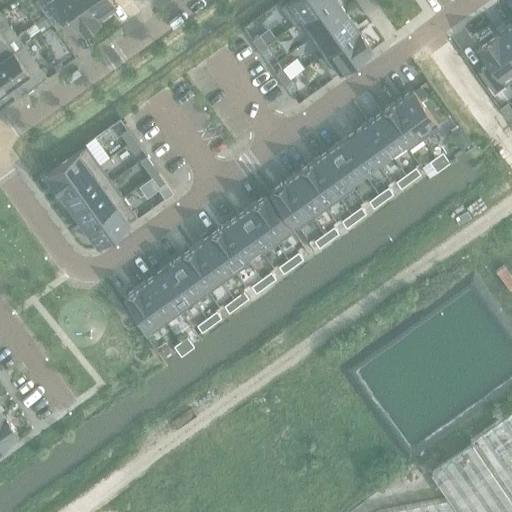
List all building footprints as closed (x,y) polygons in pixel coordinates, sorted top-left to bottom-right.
[(82,0),(35,0),(52,24),(64,16),(74,30),(73,30),(74,31),(81,26),(84,30),(97,21),(82,0)] [(82,0),(97,21),(98,20),(97,19),(109,11),(107,8),(115,3),(114,2),(113,2),(111,0),(82,0)] [(287,0),(280,5),(294,25),(298,22),(327,0),(287,0)] [(336,0),(327,0),(298,22),(309,38),(345,12),(336,0)] [(0,60),(23,44),(16,35),(9,25),(0,12),(0,60)] [(345,12),(309,38),(320,53),(321,54),(357,29),(345,12)] [(496,31),(495,32),(511,55),(511,22),(497,33),(496,31)] [(25,29),(16,35),(23,44),(31,38),(25,29)] [(320,53),(317,56),(330,75),(370,47),(357,29),(321,54),(320,53)] [(480,42),(477,45),(488,60),(477,69),(491,88),(511,72),(511,55),(495,32),(493,33),(491,31),(479,39),(480,42)] [(258,34),(252,39),(259,49),(266,44),(258,34)] [(0,91),(12,83),(21,94),(46,77),(23,44),(0,60),(0,91)] [(266,44),(259,49),(266,59),(273,54),(266,44)] [(282,67),(275,72),(282,82),(289,77),(303,67),(296,57),(282,67)] [(289,77),(282,82),(290,92),(297,87),(289,77)] [(419,98),(426,93),(420,84),(412,89),(419,98)] [(412,89),(396,100),(423,137),(438,126),(434,120),(412,89)] [(396,100),(382,111),(404,142),(403,142),(407,148),(423,137),(396,100)] [(382,111),(368,120),(390,151),(403,142),(404,142),(382,111)] [(368,120),(355,130),(377,161),(390,151),(368,120)] [(127,128),(120,133),(127,143),(134,138),(127,128)] [(355,130),(341,140),(363,171),(377,161),(355,130)] [(86,145),(46,173),(59,191),(99,163),(109,156),(94,136),(84,143),(86,145)] [(134,138),(127,143),(134,153),(141,148),(134,138)] [(341,140),(327,150),(349,181),(363,171),(341,140)] [(327,150),(314,160),(340,196),(353,186),(349,181),(327,150)] [(436,155),(443,165),(449,160),(442,150),(436,155)] [(146,155),(139,160),(151,176),(158,171),(146,155)] [(429,159),(436,169),(443,165),(436,155),(429,159)] [(314,160),(300,169),(326,206),(340,196),(314,160)] [(99,163),(59,191),(71,208),(110,179),(99,163)] [(415,165),(405,172),(410,178),(420,171),(415,165)] [(300,169),(286,179),(312,216),(326,206),(300,169)] [(158,171),(151,176),(158,186),(165,181),(158,171)] [(405,172),(395,179),(400,185),(410,178),(405,172)] [(110,179),(71,208),(83,224),(123,196),(110,179)] [(286,179),(270,191),(292,222),(296,227),(312,216),(286,179)] [(388,185),(378,192),(383,198),(392,191),(388,185)] [(378,192),(368,199),(373,205),(383,198),(378,192)] [(265,194),(250,205),(276,242),(291,231),(265,194)] [(123,196),(83,224),(96,243),(136,214),(123,196)] [(360,204),(351,211),(355,218),(365,211),(360,204)] [(250,205),(236,215),(258,246),(257,246),(261,252),(262,252),(276,242),(250,205)] [(351,211),(341,218),(346,225),(355,218),(351,211)] [(236,215),(223,225),(245,255),(257,246),(258,246),(236,215)] [(223,225),(209,234),(235,271),(249,261),(245,255),(223,225)] [(333,226),(324,232),(328,239),(338,232),(333,226)] [(324,232),(314,240),(318,246),(328,239),(324,232)] [(209,234),(195,244),(221,281),(235,271),(209,234)] [(195,244),(181,254),(208,291),(221,281),(195,244)] [(298,251),(288,258),(293,265),(303,258),(298,251)] [(181,254),(168,264),(194,301),(208,291),(181,254)] [(288,258),(278,265),(283,272),(293,265),(288,258)] [(511,259),(490,271),(501,292),(511,285),(511,259)] [(168,264),(154,274),(180,310),(194,301),(168,264)] [(270,271),(261,278),(265,284),(275,277),(270,271)] [(154,274),(140,284),(166,321),(180,310),(154,274)] [(261,278),(251,285),(255,292),(265,284),(261,278)] [(140,284),(124,295),(150,332),(166,321),(140,284)] [(243,290),(233,298),(238,304),(248,297),(243,290)] [(233,298),(223,305),(228,311),(238,304),(233,298)] [(216,310),(206,317),(211,324),(221,317),(216,310)] [(206,317),(196,324),(201,331),(211,324),(206,317)] [(186,336),(180,340),(187,350),(194,346),(190,341),(186,336)] [(180,340),(173,345),(180,355),(182,354),(187,350),(180,340)] [(377,510),(373,511),(511,511),(511,409),(470,440),(472,443),(430,472),(448,497),(377,510)] [(0,415),(0,442),(16,431),(3,413),(0,415)]
